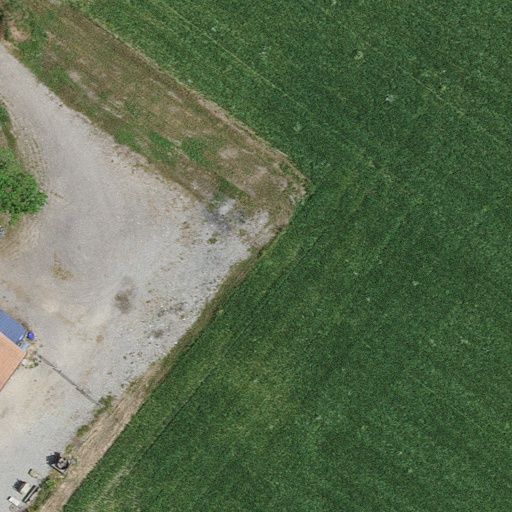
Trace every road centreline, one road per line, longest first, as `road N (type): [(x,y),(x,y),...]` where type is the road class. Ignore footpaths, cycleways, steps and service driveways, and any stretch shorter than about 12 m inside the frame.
road 1 (track): [(79,346),(100,306),(94,222),(45,127),(0,67)]
road 2 (track): [(0,293),(79,346),(0,458)]
